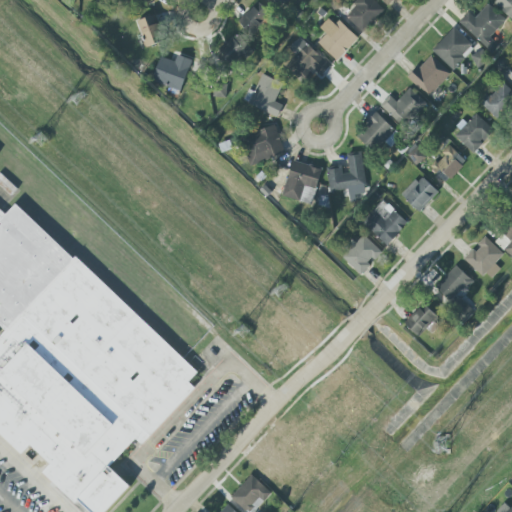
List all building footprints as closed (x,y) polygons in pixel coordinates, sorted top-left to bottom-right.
[(384,10),(373,0),(356,0),(353,4),(356,7),(345,18),(362,33),(384,10)] [(511,20),(511,0),(496,0),(494,3),(511,20)] [(273,15),(258,1),(239,22),(253,36),(273,15)] [(489,50),(496,42),(490,37),(505,20),(488,4),(475,18),(468,12),(458,22),(489,50)] [(138,20),(144,47),(163,43),(157,16),(138,20)] [(323,31),(326,34),(318,43),(337,61),(358,38),(336,18),(323,31)] [(432,50),(452,71),(475,49),(454,28),(432,50)] [(230,68),(252,52),(239,33),(217,49),(230,68)] [(319,77),(330,66),(300,37),(289,49),(296,56),(288,65),(306,82),(314,73),(319,77)] [(408,78),(429,97),(451,73),(430,55),(408,78)] [(190,59),(177,56),(175,61),(159,57),(153,83),(183,90),(190,59)] [(255,92),(248,90),(243,103),(279,116),(283,105),(276,102),(283,83),(261,75),(255,92)] [(480,102),(495,120),(511,106),(511,92),(504,83),(480,102)] [(380,107),(402,127),(425,102),(410,88),(395,103),(389,97),(380,107)] [(395,130),(375,112),(366,122),(368,125),(357,137),(373,152),(395,130)] [(494,132),(476,114),(463,127),(455,136),(473,154),(494,132)] [(252,166),(286,153),(276,124),(241,137),(252,166)] [(441,170),(449,179),(466,163),(449,145),(442,152),(444,155),(430,168),(436,175),(441,170)] [(416,165),(426,157),(417,146),(407,154),(416,165)] [(347,155),(349,173),(342,174),(342,168),(327,170),(329,192),(348,190),(350,202),(357,201),(357,195),(366,194),(362,154),(347,155)] [(322,170),(293,161),(282,196),(312,205),(322,170)] [(438,192),(420,175),(401,196),(419,212),(438,192)] [(408,223),(384,201),(363,223),(387,246),(408,223)] [(106,511),(89,511),(0,423),(0,336),(5,331),(0,326),(0,220),(17,202),(198,374),(112,467),(131,487),(106,511)] [(511,218),(501,231),(511,241),(511,240),(511,218)] [(381,252),(363,235),(342,258),(360,275),(381,252)] [(489,281),(501,269),(495,264),(504,254),(485,237),(465,259),(489,281)] [(472,282),(458,266),(435,288),(463,319),(472,310),(458,295),(472,282)] [(433,335),(444,323),(423,304),(405,324),(418,336),(426,328),(433,335)] [(282,494),(303,471),(281,451),(260,474),(282,494)] [(253,511),(271,494),(251,475),(230,497),(245,511),(253,511)] [(496,511),(511,511),(511,506),(510,509),(504,503),(496,511)]
